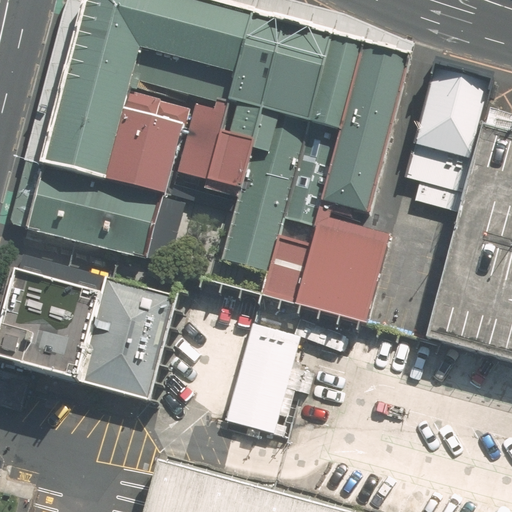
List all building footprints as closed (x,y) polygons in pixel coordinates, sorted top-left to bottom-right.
[(197,0),(256,15),(260,0),(69,0),(68,4),(23,166),(26,167),(43,171),(83,11),(86,8),(91,0),(197,0)] [(140,55),(234,79),(254,22),(256,15),(197,0),(91,0),(86,8),(83,11),(43,171),(106,186),(130,97),(140,55)] [(420,46),(269,4),(265,18),(416,61),(420,46)] [(307,122),(331,39),(258,19),(235,103),(307,122)] [(366,48),(334,40),(313,122),(344,130),(366,48)] [(415,63),(369,51),(328,205),(374,217),(415,63)] [(494,77),(435,62),(414,145),(473,159),(482,124),(494,77)] [(172,193),(197,107),(138,90),(114,179),(172,193)] [(202,102),(181,176),(207,183),(229,110),(202,102)] [(234,104),(212,181),(240,189),(262,113),(234,104)] [(222,261),(275,277),(288,236),(312,126),(264,113),(241,192),(222,261)] [(511,130),(510,132),(482,124),(473,159),(471,165),(464,193),(459,212),(425,336),(511,358),(511,130)] [(412,150),(405,177),(420,181),(464,193),(471,165),(412,150)] [(34,235),(47,176),(38,174),(24,232),(34,235)] [(35,237),(151,264),(165,204),(49,177),(35,237)] [(420,181),(415,201),(459,212),(464,193),(420,181)] [(386,244),(325,225),(321,246),(305,305),(363,326),(386,244)] [(321,246),(288,236),(275,277),(269,295),(305,305),(321,246)] [(84,383),(107,297),(102,296),(23,275),(0,361),(5,363),(36,371),(84,383)] [(112,277),(107,297),(84,383),(155,403),(181,296),(112,277)] [(253,323),(224,424),(275,438),(302,338),(253,323)] [(5,363),(0,382),(0,402),(26,410),(36,371),(5,363)] [(352,511),(158,459),(143,511),(352,511)]
